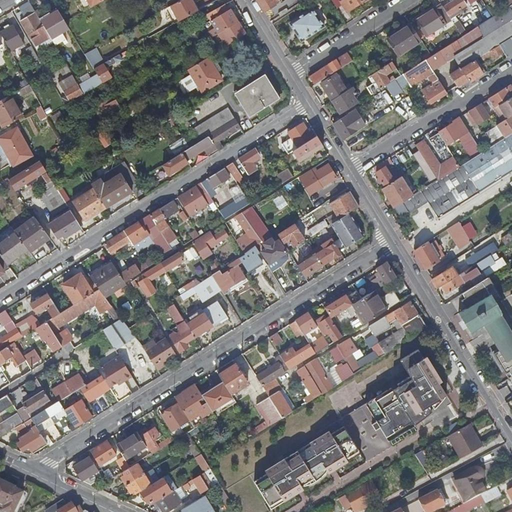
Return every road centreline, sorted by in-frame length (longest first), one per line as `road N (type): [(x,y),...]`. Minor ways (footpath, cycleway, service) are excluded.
road 1 (residential): [(391,241),(35,474)]
road 2 (residential): [(308,105),(0,301)]
road 3 (residential): [(511,431),(391,241)]
road 4 (residential): [(344,169),(511,69)]
road 5 (residential): [(292,79),(413,0)]
